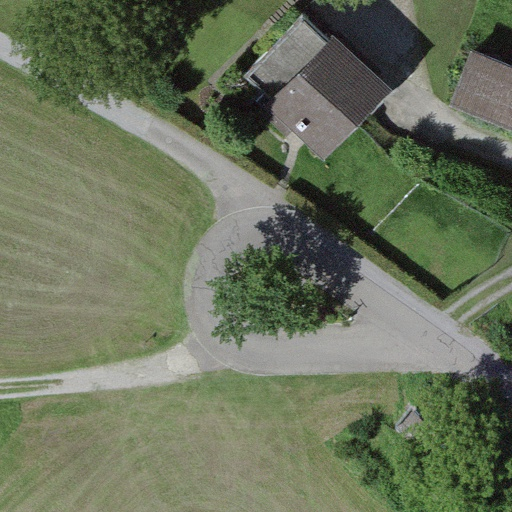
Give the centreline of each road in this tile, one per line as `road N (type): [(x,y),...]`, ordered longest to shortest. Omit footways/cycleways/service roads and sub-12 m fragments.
road 1 (residential): [(253,237),(216,170),(0,45)]
road 2 (residential): [(253,237),(235,244),(210,274),(206,298),(224,341),(253,352),(374,349),(410,327)]
road 3 (track): [(224,341),(163,369),(0,391)]
road 4 (residential): [(410,327),(297,240),(253,237)]
road 5 (residential): [(511,391),(410,327)]
